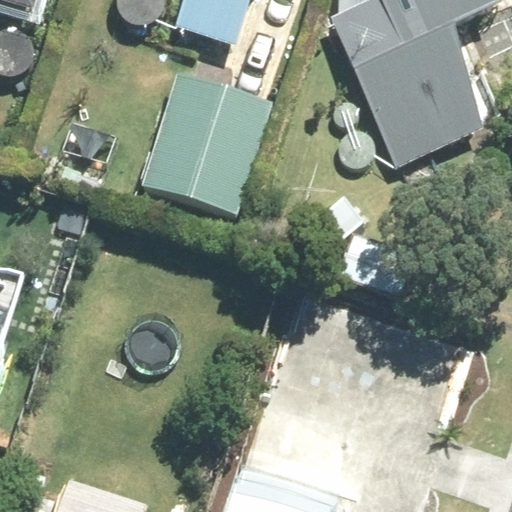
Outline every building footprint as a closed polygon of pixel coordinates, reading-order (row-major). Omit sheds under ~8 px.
[(0,0),(0,13),(39,25),(46,0),(0,0)] [(189,0),(177,38),(238,59),(257,0),(189,0)] [(424,0),(415,0),(336,34),(399,179),(484,142),(424,0)] [(179,86),(143,194),(238,226),(275,117),(179,86)] [(341,288),(408,315),(425,274),(357,247),(341,288)] [(81,287),(66,326),(107,342),(124,302),(81,287)] [(0,381),(7,361),(0,358),(0,348),(12,310),(0,305),(0,381)] [(8,472),(0,497),(0,511),(41,511),(50,486),(8,472)] [(306,511),(295,505),(283,502),(270,500),(258,500),(254,511),(306,511)]
